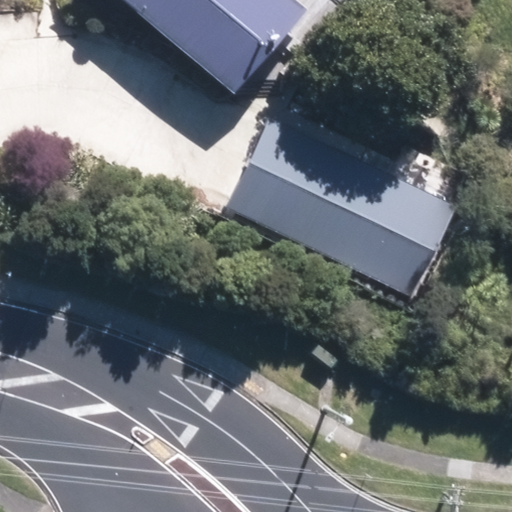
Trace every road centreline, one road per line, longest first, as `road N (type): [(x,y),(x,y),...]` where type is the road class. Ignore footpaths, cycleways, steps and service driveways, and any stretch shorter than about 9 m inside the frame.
road 1 (tertiary): [(5,370),(196,426),(285,485),(308,511)]
road 2 (tertiary): [(116,460),(5,370)]
